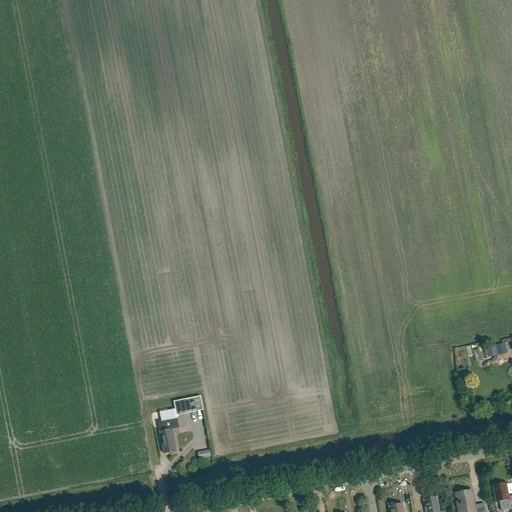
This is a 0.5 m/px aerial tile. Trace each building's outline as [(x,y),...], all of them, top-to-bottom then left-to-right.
[(505,352),(502,342),(483,347),(485,357),(505,352)] [(176,415),(195,411),(192,398),(173,402),(176,415)] [(164,455),(176,452),(172,430),(179,429),(177,420),(158,423),(160,432),(160,433),(164,455)] [(511,497),(508,498),(506,485),(493,488),(496,503),(499,502),(501,511),(511,509),(511,497)] [(474,506),(471,491),(456,494),(459,511),(485,511),(484,504),(474,506)] [(445,511),(439,511),(436,498),(424,501),(426,511),(446,511),(445,511)]
